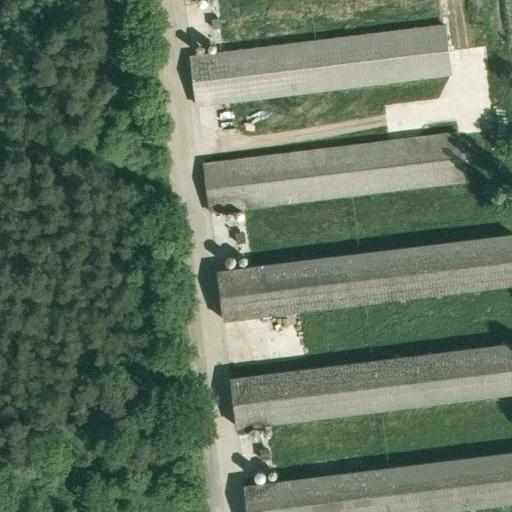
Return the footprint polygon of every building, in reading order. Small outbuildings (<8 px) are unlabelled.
[(228,56),(193,60),(199,109),(234,104),(459,76),(453,28),(228,56)] [(464,133),(205,165),(212,217),(251,212),(471,185),(464,133)] [(511,237),(258,268),(221,273),(227,325),(264,320),(511,289),(511,237)] [(511,345),(271,375),(233,380),(239,431),(277,426),(511,397),(511,345)] [(511,455),(284,483),(246,488),(249,511),(463,511),(511,506),(511,455)]
